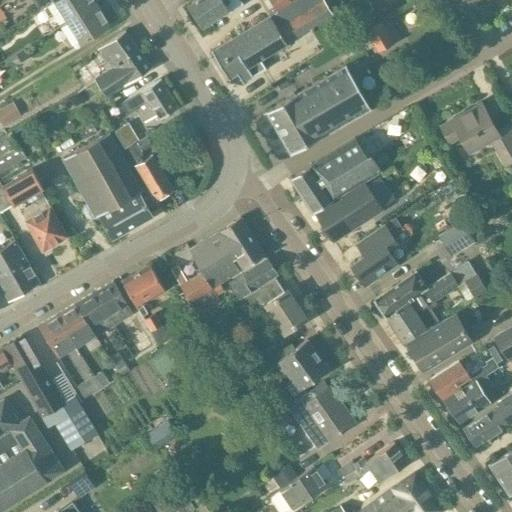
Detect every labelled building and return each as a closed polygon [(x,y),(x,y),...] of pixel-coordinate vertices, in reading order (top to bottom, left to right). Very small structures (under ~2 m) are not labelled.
[(55,0),(69,20),(97,2),(96,0),(55,0)] [(195,0),(188,5),(202,26),(228,9),(230,13),(243,4),(240,0),(195,0)] [(230,78),(237,74),(242,82),(266,67),(260,59),(286,42),(334,14),(324,0),(296,0),(290,4),(277,12),(270,16),(212,52),(230,78)] [(290,4),(296,0),(268,0),(277,12),(290,4)] [(110,22),(97,2),(69,20),(81,40),(110,22)] [(112,66),(139,47),(126,28),(98,47),(108,62),(104,65),(107,69),(112,66)] [(21,61),(30,56),(25,47),(16,53),(17,56),(21,61)] [(107,69),(107,70),(95,78),(107,96),(152,66),(139,47),(112,66),(107,69)] [(266,111),(290,153),(370,107),(346,65),(266,111)] [(161,78),(122,102),(128,112),(137,107),(145,121),(157,113),(160,118),(179,106),(161,78)] [(461,134),(469,149),(490,137),(505,163),(511,158),(511,122),(511,121),(496,130),(481,103),(442,125),(450,140),(461,134)] [(114,130),(124,147),(139,138),(129,121),(114,130)] [(0,135),(0,171),(26,156),(11,129),(0,135)] [(152,216),(139,192),(143,189),(110,131),(62,157),(87,202),(83,204),(82,209),(86,218),(92,219),(96,217),(95,216),(99,214),(113,238),(152,216)] [(139,141),(125,149),(135,165),(136,164),(156,198),(174,188),(153,153),(148,156),(143,148),(151,143),(147,136),(139,141)] [(314,212),(316,212),(365,182),(381,171),(372,157),(369,159),(355,138),(292,176),(314,212)] [(32,169),(3,187),(14,206),(35,193),(41,189),(43,188),(32,169)] [(14,206),(3,187),(0,181),(0,213),(0,214),(14,206)] [(365,182),(316,212),(334,240),(383,209),(365,182)] [(67,235),(41,189),(35,193),(39,200),(20,211),(43,249),(67,235)] [(189,248),(201,271),(187,279),(178,264),(170,269),(202,322),(224,309),(216,296),(224,291),(220,283),(240,270),(232,259),(237,256),(243,267),(264,254),(241,216),(220,229),(189,248)] [(438,235),(452,256),(475,241),(461,220),(438,235)] [(366,285),(397,264),(386,248),(396,242),(384,225),(357,244),(365,256),(352,265),(366,285)] [(0,285),(8,299),(40,281),(16,239),(0,247),(0,285)] [(240,297),(278,273),(268,256),(243,272),(245,276),(232,285),(240,297)] [(143,302),(166,289),(151,263),(123,279),(144,313),(149,311),(143,302)] [(375,298),(387,316),(408,301),(415,312),(425,306),(430,308),(438,303),(435,299),(448,291),(459,284),(450,271),(439,279),(427,287),(416,270),(375,298)] [(486,289),(476,273),(464,280),(474,297),(486,289)] [(287,291),(278,278),(246,299),(255,312),(262,308),(272,322),(275,319),(284,333),(308,317),(289,289),(287,291)] [(114,322),(133,311),(114,280),(95,291),(114,322)] [(114,322),(95,291),(77,302),(96,333),(114,322)] [(404,342),(427,326),(438,320),(430,308),(425,306),(415,312),(408,301),(387,316),(404,342)] [(77,302),(58,313),(77,344),(96,333),(77,302)] [(145,317),(152,330),(151,331),(159,344),(170,338),(155,312),(145,317)] [(77,344),(58,313),(40,324),(58,355),(77,344)] [(418,337),(406,344),(422,369),(434,363),(471,341),(455,314),(418,337)] [(511,326),(494,337),(506,358),(511,354),(511,326)] [(70,449),(98,434),(75,395),(65,400),(26,333),(4,345),(50,425),(54,423),(70,449)] [(300,389),(330,368),(308,338),(279,359),(300,389)] [(0,389),(4,388),(3,387),(0,381),(0,370),(13,363),(3,346),(0,347),(0,389)] [(172,361),(177,358),(170,347),(152,359),(163,375),(175,366),(172,361)] [(119,352),(110,357),(122,375),(130,370),(119,352)] [(443,396),(460,385),(460,387),(476,377),(477,379),(499,366),(492,356),(484,360),(486,363),(469,374),(459,360),(430,378),(443,396)] [(102,370),(91,376),(99,388),(109,382),(102,370)] [(491,400),(483,389),(492,383),(486,374),(477,379),(476,378),(444,397),(460,421),(491,400)] [(91,376),(77,385),(84,398),(99,388),(91,376)] [(291,407),(307,429),(318,446),(354,421),(329,386),(303,404),(301,400),(291,407)] [(286,388),(262,406),(270,417),(294,399),(286,388)] [(511,420),(511,390),(494,403),(496,405),(464,426),(476,444),(511,420)] [(30,416),(20,422),(5,398),(0,401),(0,509),(64,469),(30,416)] [(167,421),(145,436),(153,447),(175,433),(167,421)] [(367,460),(345,475),(349,481),(363,472),(362,471),(371,465),(380,479),(409,460),(396,441),(394,440),(367,459),(367,460)] [(511,492),(511,448),(489,463),(511,493),(511,492)] [(343,472),(345,475),(367,460),(367,459),(364,455),(355,462),(353,458),(336,469),(340,474),(343,472)] [(314,465),(298,476),(279,489),(292,508),(327,485),(314,465)] [(296,477),(289,467),(275,477),(281,487),(296,477)] [(84,471),(68,482),(79,497),(94,486),(84,471)] [(434,511),(441,507),(415,471),(357,511),(434,511)] [(175,484),(150,501),(157,511),(182,494),(175,484)] [(70,504),(58,511),(80,511),(73,501),(70,504)]
